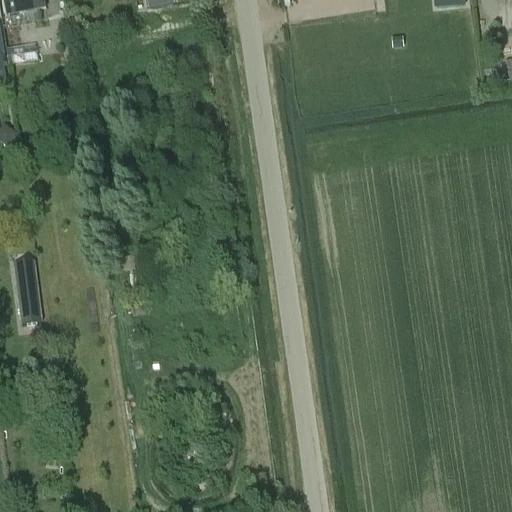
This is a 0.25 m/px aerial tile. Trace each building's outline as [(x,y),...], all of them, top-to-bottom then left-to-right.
[(3,0),(7,18),(45,11),(43,0),(3,0)] [(159,0),(146,0),(149,10),(161,8),(159,0)] [(435,0),(437,10),(466,7),(464,0),(435,0)] [(4,56),(0,56),(0,84),(8,83),(4,56)] [(484,78),(492,77),(490,67),(482,68),(484,78)] [(34,265),(13,267),(21,328),(42,325),(34,265)]
